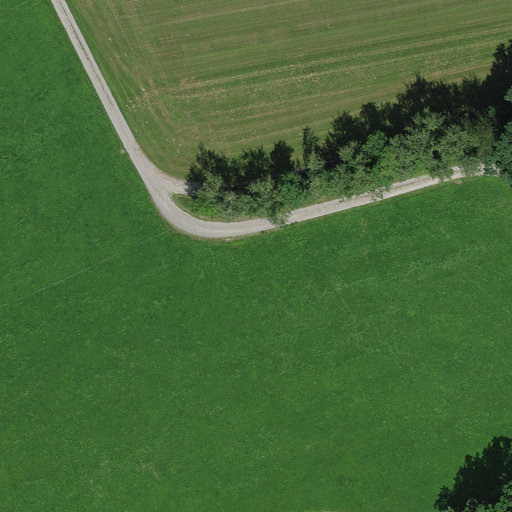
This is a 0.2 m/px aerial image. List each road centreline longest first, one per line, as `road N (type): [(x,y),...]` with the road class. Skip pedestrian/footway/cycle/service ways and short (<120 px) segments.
road 1 (track): [(60,0),(169,207),(196,230),(244,234),(469,175),(511,180)]
road 2 (track): [(511,123),(294,185),(216,193),(178,188),(142,160)]
